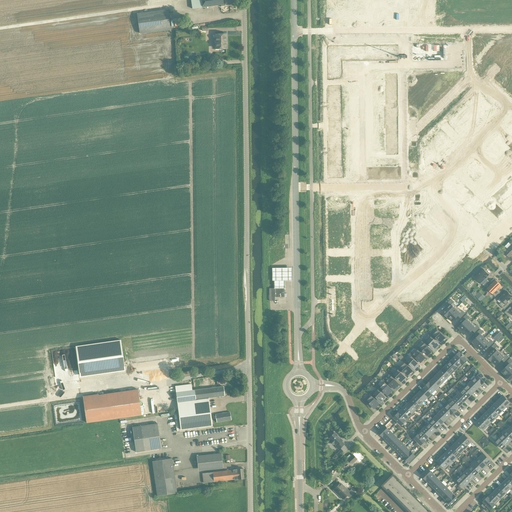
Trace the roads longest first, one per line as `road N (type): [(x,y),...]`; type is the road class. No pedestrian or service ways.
road 1 (track): [(270,511),(262,0)]
road 2 (unclassified): [(250,511),(243,0)]
road 3 (residential): [(403,186),(406,286),(334,353)]
road 4 (residential): [(364,431),(458,339),(501,382)]
road 5 (track): [(0,29),(175,4)]
road 6 (unclassified): [(311,187),(309,31)]
road 7 (tertiary): [(294,187),(293,31)]
road 8 (unclassified): [(297,334),(312,319),(311,187)]
road 9 (tertiary): [(297,334),(294,187)]
road 10 (residential): [(403,141),(469,76),(468,29)]
road 11 (residential): [(501,382),(407,476)]
